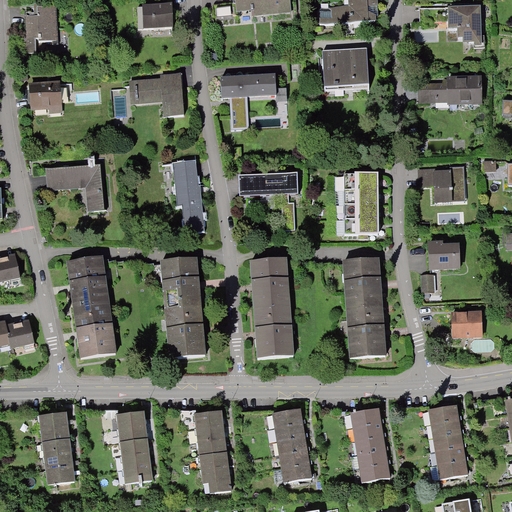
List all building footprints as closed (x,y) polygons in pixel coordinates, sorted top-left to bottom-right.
[(236,0),(238,14),(253,13),(253,19),(292,15),(290,0),(236,0)] [(377,15),(376,0),(347,0),(348,5),(319,6),(320,25),(377,22),(377,15)] [(173,7),(139,9),(140,32),(174,30),(173,7)] [(482,7),(448,7),(449,29),(457,29),(458,39),(465,39),(465,43),(475,43),(475,47),(483,47),(482,7)] [(59,43),(58,9),(39,9),(39,19),(26,20),(26,56),(37,56),(37,43),(59,43)] [(367,52),(324,54),(325,92),(369,90),(367,52)] [(161,80),(131,83),(132,106),(164,104),(165,118),(184,117),(182,87),(185,87),(184,75),(161,77),(161,80)] [(222,102),(231,102),(231,124),(244,124),(244,101),(276,100),(276,104),(288,103),(288,90),(277,91),(277,79),(222,81),(222,102)] [(449,85),(420,86),(421,106),(449,105),(449,110),(483,109),(482,80),(448,81),(449,85)] [(61,83),(30,86),(33,111),(49,110),(50,116),(64,114),(61,83)] [(195,163),(174,165),(178,206),(182,206),(185,235),(205,233),(200,187),(197,187),(195,163)] [(497,164),(484,164),(484,175),(498,174),(497,164)] [(101,165),(46,170),(47,189),(86,186),(88,211),(104,209),(101,165)] [(452,174),(439,174),(439,171),(420,172),(420,190),(434,190),(435,206),(453,205),(453,202),(466,201),(465,167),(452,168),(452,174)] [(379,175),(344,176),(346,235),(380,234),(380,227),(379,213),(379,198),(379,186),(379,175)] [(298,177),(240,180),(241,199),(282,197),(284,234),(296,233),(295,206),(290,206),(290,197),(299,197),(298,177)] [(444,245),(429,246),(431,272),(461,271),(460,249),(444,249),(444,245)] [(0,285),(21,280),(15,258),(0,262),(0,285)] [(104,258),(67,264),(71,288),(77,334),(81,360),(118,354),(104,258)] [(197,259),(160,262),(169,360),(206,356),(204,336),(199,283),(197,259)] [(287,259),(250,262),(252,287),(255,335),(257,359),(294,357),(287,259)] [(379,260),(343,262),(350,359),(386,356),(385,332),(381,284),(379,260)] [(434,277),(421,277),(422,294),(435,293),(434,277)] [(482,312),(452,314),(454,340),(484,338),(482,312)] [(7,328),(5,323),(0,324),(0,347),(11,345),(7,328)] [(35,344),(29,323),(7,328),(11,345),(13,350),(35,344)] [(457,407),(428,412),(440,481),(469,476),(469,473),(466,460),(464,446),(461,433),(459,419),(457,407)] [(380,410),(351,415),(363,484),(392,479),(392,476),(389,464),(387,450),(385,436),(382,423),(380,410)] [(222,411),(196,415),(204,484),(209,483),(210,493),(232,490),(230,472),(229,463),(227,450),(225,436),(224,423),(222,411)] [(302,411),(272,416),(284,484),(314,479),(313,476),(311,463),(308,450),(306,436),(304,423),(302,411)] [(125,485),(154,482),(152,472),(151,464),(150,450),(148,436),(146,423),(145,413),(117,416),(125,485)] [(48,486),(75,482),(74,473),(73,465),(71,451),(69,436),(68,424),(67,414),(40,417),(48,486)] [(482,511),(481,502),(443,508),(443,511),(482,511)]
